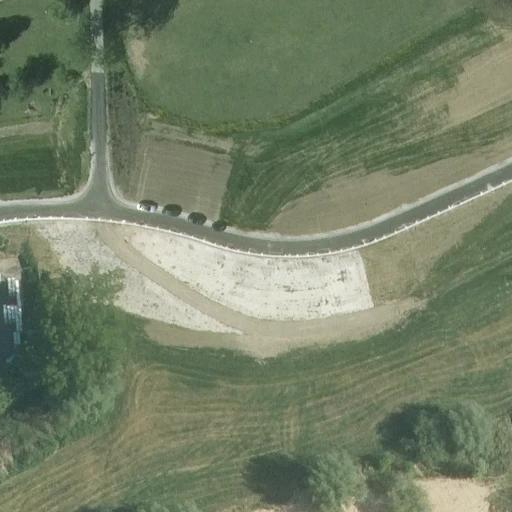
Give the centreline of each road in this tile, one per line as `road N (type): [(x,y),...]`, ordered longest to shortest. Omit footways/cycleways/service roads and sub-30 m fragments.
road 1 (unclassified): [(97,210),(241,227),(338,204),(425,206),(511,177)]
road 2 (unclassified): [(97,210),(95,0)]
